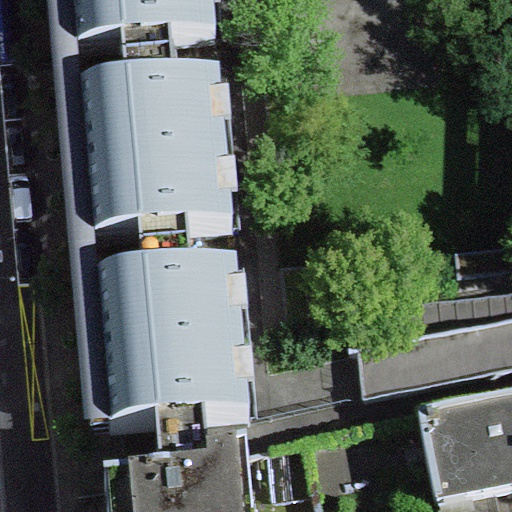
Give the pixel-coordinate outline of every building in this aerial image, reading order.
[(70,0),(76,61),(121,57),(171,53),(216,49),(211,0),(70,0)] [(121,57),(124,96),(175,91),(171,53),(121,57)] [(124,96),(79,100),(86,173),(93,250),(138,246),(188,241),(233,237),(220,87),(175,91),(124,96)] [(138,246),(141,285),(192,280),(188,241),(138,246)] [(141,285),(96,289),(103,362),(110,439),(155,435),(205,430),(250,426),(237,276),(192,280),(141,285)] [(511,369),(511,296),(372,311),(376,349),(358,353),(358,354),(363,401),(511,369)] [(511,497),(511,405),(422,424),(439,511),(499,511),(497,500),(511,497)] [(205,430),(155,435),(160,488),(210,483),(205,430)] [(105,493),(107,511),(251,511),(247,462),(213,466),(215,483),(210,483),(160,488),(105,493)]
